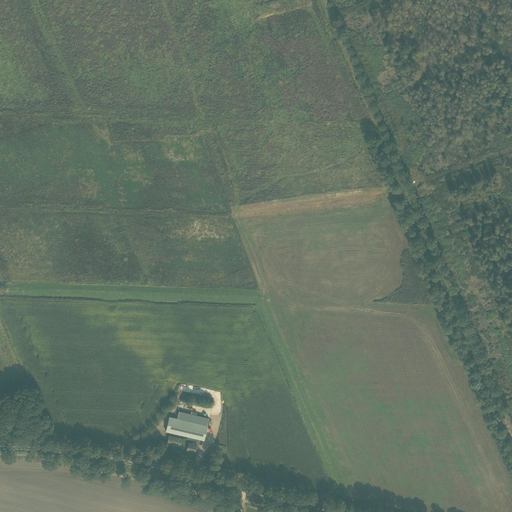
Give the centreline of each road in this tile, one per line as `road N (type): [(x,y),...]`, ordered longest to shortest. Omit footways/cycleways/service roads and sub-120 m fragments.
road 1 (unclassified): [(511,436),(323,0)]
road 2 (tertiary): [(343,511),(73,450),(0,446)]
